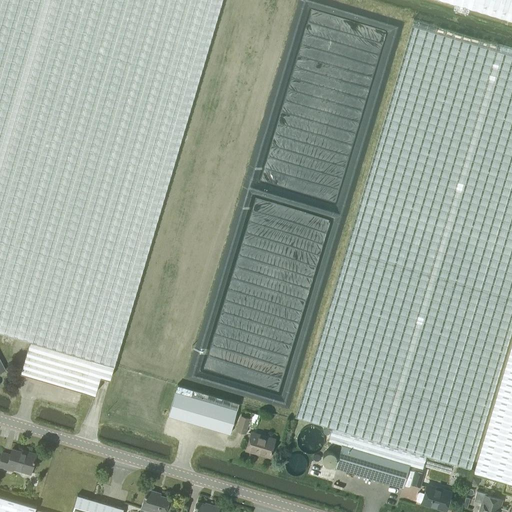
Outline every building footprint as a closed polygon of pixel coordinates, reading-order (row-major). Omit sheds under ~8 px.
[(28,340),(114,366),(221,0),(0,0),(0,331),(27,340),(28,340)] [(511,0),(453,0),(511,17),(511,0)] [(511,47),(413,18),(411,25),(396,75),(294,416),(331,427),(328,439),(340,443),(408,463),(422,468),(426,455),(470,469),(511,327),(511,47)] [(114,366),(28,340),(19,371),(93,393),(98,376),(109,379),(114,366)] [(511,483),(511,340),(473,472),(511,483)] [(229,433),(238,402),(177,384),(168,415),(229,433)] [(243,432),(248,418),(240,415),(236,430),(243,432)] [(274,439),(250,432),(245,449),(269,456),(270,452),(271,452),(271,450),(270,450),(274,439)] [(340,443),(333,466),(401,486),(408,463),(340,443)] [(30,470),(35,453),(25,450),(24,452),(11,448),(9,453),(1,451),(0,455),(0,466),(11,470),(13,465),(30,470)] [(418,485),(422,472),(414,469),(410,483),(418,485)] [(444,510),(447,500),(450,491),(434,486),(433,488),(425,485),(423,492),(418,491),(416,492),(414,499),(415,501),(420,502),(444,510)] [(154,511),(163,511),(168,497),(155,493),(155,491),(145,488),(140,507),(154,511)] [(496,511),(500,499),(485,495),(486,493),(475,490),(472,499),(481,502),(477,511),(496,511)] [(0,511),(33,511),(36,505),(0,494),(0,511)] [(77,495),(71,511),(120,511),(122,508),(77,495)] [(215,511),(217,507),(196,501),(192,511),(215,511)]
